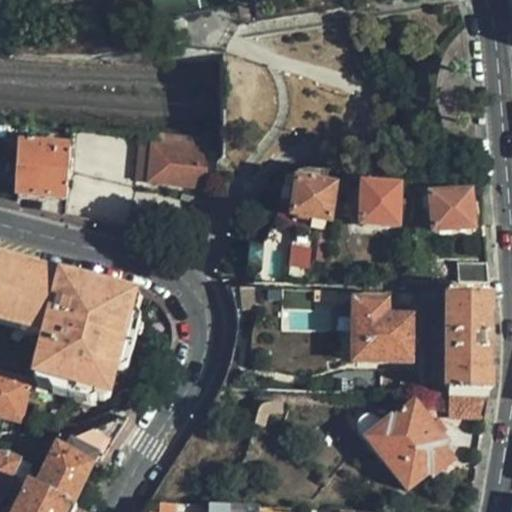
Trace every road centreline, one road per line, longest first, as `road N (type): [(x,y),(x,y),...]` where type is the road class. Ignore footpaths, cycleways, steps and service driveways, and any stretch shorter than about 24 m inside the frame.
road 1 (tertiary): [(0,222),(170,264),(203,304),(207,347),(196,372),(110,511)]
road 2 (tertiary): [(511,241),(485,0)]
